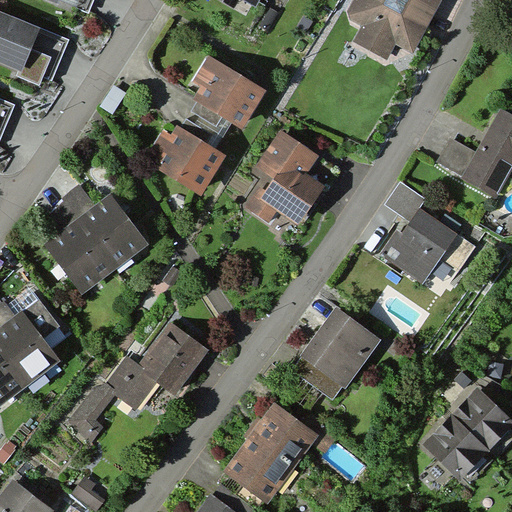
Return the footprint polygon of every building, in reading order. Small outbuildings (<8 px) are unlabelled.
[(233,0),(255,12),(261,0),(233,0)] [(438,0),(346,0),(332,26),(402,65),(438,0)] [(32,35),(0,20),(0,70),(14,77),(32,35)] [(241,139),(267,91),(205,58),(188,89),(195,92),(186,109),(241,139)] [(511,170),(511,121),(495,112),(471,155),(448,143),(435,166),(489,196),(505,166),(511,170)] [(196,198),(220,159),(172,131),(148,170),(196,198)] [(300,179),(313,159),(279,136),(255,172),(266,179),(246,210),(268,225),(274,215),(293,228),(318,191),(300,179)] [(75,297),(146,247),(112,198),(41,248),(75,297)] [(420,286),(452,238),(414,213),(397,239),(391,236),(377,258),(420,286)] [(341,393),(378,341),(336,311),(298,363),(341,393)] [(0,404),(57,364),(21,313),(0,327),(0,404)] [(172,399),(207,353),(172,327),(138,371),(128,363),(74,433),(89,444),(122,402),(142,417),(162,391),(172,399)] [(460,482),(511,428),(511,420),(478,387),(421,444),(460,482)] [(268,504),(319,435),(274,402),(223,471),(268,504)] [(0,511),(49,511),(9,484),(0,496),(0,511)] [(234,511),(209,494),(196,511),(234,511)]
